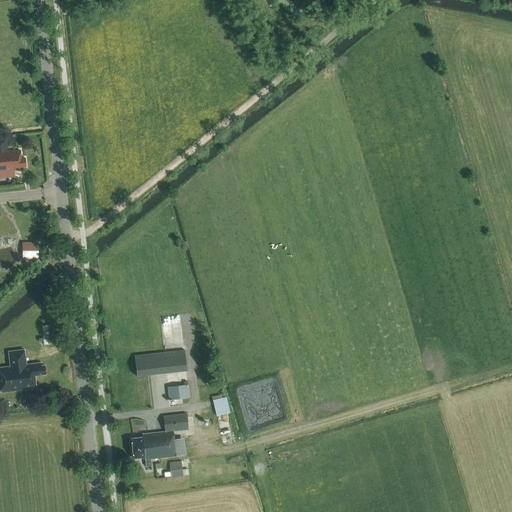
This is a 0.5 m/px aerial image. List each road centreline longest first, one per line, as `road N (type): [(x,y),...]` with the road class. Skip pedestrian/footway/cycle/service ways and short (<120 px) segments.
road 1 (secondary): [(97,511),(37,0)]
road 2 (track): [(65,248),(372,0)]
